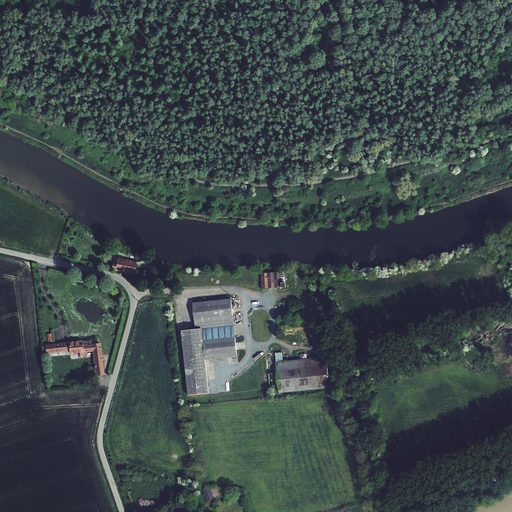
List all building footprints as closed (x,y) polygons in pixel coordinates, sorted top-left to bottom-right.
[(117,263),(113,262),(111,269),(134,274),(137,275),(138,269),(135,268),(137,262),(118,258),(117,263)] [(280,272),(260,273),(261,289),(280,288),(280,283),(281,283),(281,277),(280,272)] [(188,397),(209,395),(205,361),(237,358),(231,300),(193,304),(196,329),(182,331),(188,397)] [(69,352),(70,356),(74,355),(80,354),(84,354),(84,353),(85,353),(92,352),(95,376),(105,375),(101,343),(90,344),(89,341),(82,342),(82,341),(68,342),(69,352)] [(68,342),(45,345),(46,355),(69,352),(68,342)] [(275,353),(276,363),(283,362),(283,353),(275,353)] [(276,363),(279,394),(330,389),(327,357),(307,359),(301,360),(283,362),(276,363)] [(214,487),(203,491),(206,500),(217,497),(214,487)]
